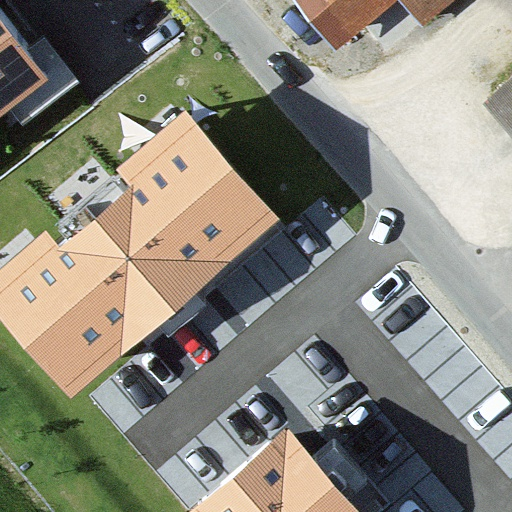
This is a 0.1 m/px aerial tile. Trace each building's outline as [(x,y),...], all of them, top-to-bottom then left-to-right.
[(464,0),(312,0),(348,43),(400,0),(427,31),(464,0)] [(0,106),(36,79),(0,30),(0,106)] [(511,64),(480,92),(511,128),(511,64)] [(46,232),(0,271),(0,314),(71,398),(284,218),(187,104),(111,168),(129,190),(60,248),(46,232)] [(359,511),(287,429),(191,511),(359,511)]
